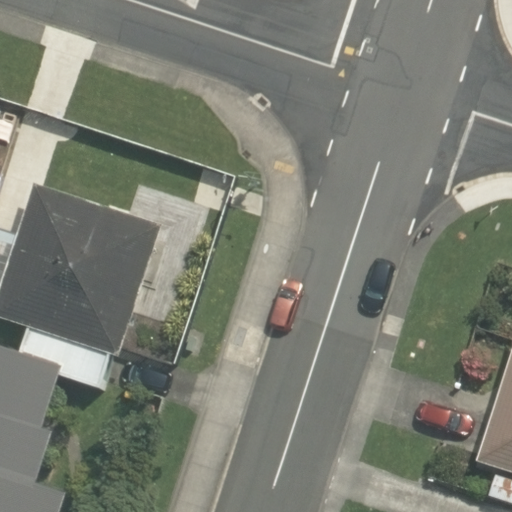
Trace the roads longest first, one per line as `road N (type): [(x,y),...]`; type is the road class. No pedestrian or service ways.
road 1 (residential): [(271,511),(397,96)]
road 2 (residential): [(397,96),(117,0)]
road 3 (residential): [(511,131),(397,96)]
